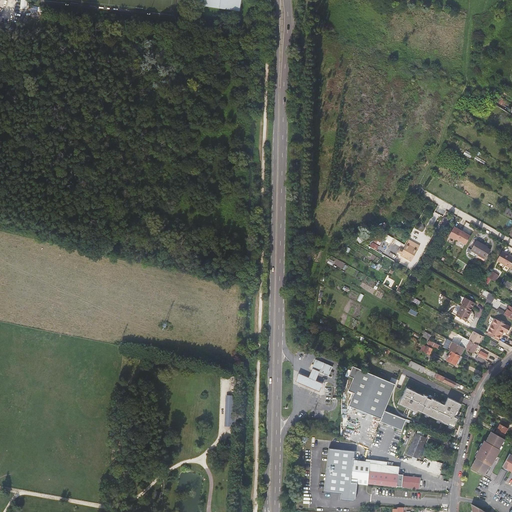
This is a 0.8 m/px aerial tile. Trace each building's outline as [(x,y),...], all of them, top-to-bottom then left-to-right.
[(242,0),(194,0),(194,3),(241,9),(242,0)] [(511,216),(511,210),(500,204),(498,209),(511,216)] [(448,218),(444,216),(438,226),(435,231),(434,233),(438,236),(440,234),(442,229),(443,229),(445,226),(444,226),(448,218)] [(461,231),(454,227),(448,236),(456,240),(456,239),(461,231)] [(470,236),(461,231),(456,239),(465,245),(470,236)] [(429,254),(438,238),(433,235),(429,242),(426,247),(422,255),(427,257),(426,258),(427,258),(429,260),(432,256),(429,254)] [(484,247),(485,246),(476,241),(470,251),(477,255),(477,256),(485,260),(490,250),(487,249),(484,247)] [(417,250),(406,244),(400,255),(411,261),(417,250)] [(511,257),(502,251),(496,261),(509,268),(511,261),(511,257)] [(491,272),(488,277),(489,278),(494,281),(497,276),(491,272)] [(508,290),(511,282),(506,279),(502,286),(508,290)] [(465,320),(467,317),(466,316),(469,311),(472,306),(470,305),(472,302),(464,297),(459,305),(460,306),(455,315),(465,320)] [(497,339),(500,335),(502,330),(503,331),(507,333),(510,327),(494,318),(490,324),(491,325),(489,329),(487,333),(497,339)] [(478,345),(482,336),(473,331),(468,340),(471,341),(478,345)] [(322,346),(325,338),(320,336),(316,343),(322,346)] [(429,340),(427,344),(437,350),(440,345),(429,340)] [(471,341),(466,349),(473,353),(478,345),(471,341)] [(453,342),(449,350),(451,351),(460,356),(464,348),(453,342)] [(423,352),(429,355),(432,349),(426,346),(423,352)] [(460,356),(451,351),(446,361),(455,365),(460,356)] [(478,356),(485,360),(488,356),(480,351),(478,356)] [(311,368),(312,369),(319,372),(328,376),(332,366),(315,359),(311,368)] [(454,385),(460,388),(463,389),(464,387),(459,384),(411,361),(408,366),(435,379),(436,378),(453,387),(454,385)] [(385,411),(396,384),(379,377),(374,375),(366,372),(353,366),(349,376),(354,378),(348,391),(354,393),(349,406),(381,420),(385,411)] [(296,381),(305,385),(319,391),(322,383),(316,380),(319,372),(312,369),(309,378),(306,376),(304,375),(299,373),(296,381)] [(418,411),(454,428),(459,416),(456,415),(461,404),(448,397),(444,404),(422,394),(421,395),(406,387),(398,404),(417,413),(418,411)] [(407,420),(385,411),(381,420),(380,422),(402,430),(407,420)] [(500,424),(496,431),(503,436),(507,428),(500,424)] [(473,457),(475,457),(477,458),(475,461),(473,460),(469,467),(483,475),(487,468),(485,467),(486,464),(488,465),(490,466),(493,459),(490,457),(492,454),(495,455),(498,449),(497,449),(495,447),(497,444),(499,445),(503,439),(489,431),(485,437),(487,439),(485,442),(483,441),(482,440),(473,457)] [(418,458),(426,438),(416,434),(408,454),(413,456),(412,459),(416,461),(417,458),(418,458)] [(326,477),(325,491),(341,494),(341,499),(354,500),(355,499),(357,482),(396,486),(419,489),(420,478),(415,477),(413,477),(403,476),(403,475),(398,475),(399,467),(353,460),(354,451),(329,449),(326,477)] [(511,462),(511,463),(511,462),(511,455),(508,453),(501,466),(508,470),(509,468),(511,469),(511,462)]
